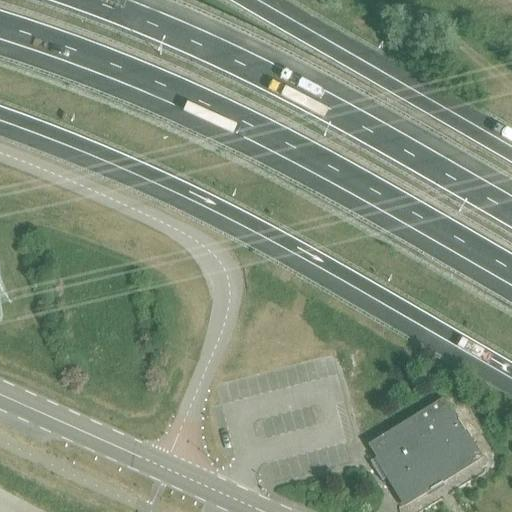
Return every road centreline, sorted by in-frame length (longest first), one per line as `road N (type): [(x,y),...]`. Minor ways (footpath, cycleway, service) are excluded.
road 1 (motorway): [(0,114),(213,204),(511,372)]
road 2 (motorway): [(0,30),(153,85),(302,156),(511,275)]
road 3 (motorway): [(511,219),(230,64),(76,0)]
road 4 (unclassified): [(166,471),(223,328),(230,293),(223,269),(177,231),(0,154)]
road 5 (motorway): [(511,156),(238,0)]
road 6 (unclassified): [(166,471),(0,396)]
